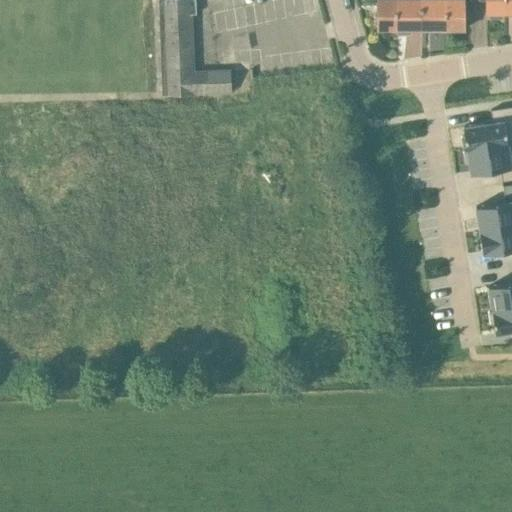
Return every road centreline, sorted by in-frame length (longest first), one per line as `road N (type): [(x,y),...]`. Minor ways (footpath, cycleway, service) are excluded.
road 1 (residential): [(426,74),(469,342)]
road 2 (residential): [(426,74),(366,77),(355,64),(340,0)]
